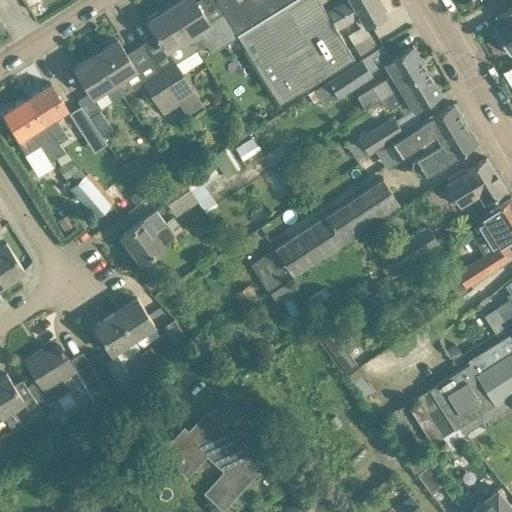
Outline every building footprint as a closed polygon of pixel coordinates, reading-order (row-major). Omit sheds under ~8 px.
[(209,21),(201,10),(194,0),(178,0),(169,6),(196,49),(206,43),(211,52),(225,43),(226,43),(237,36),(223,12),(209,21)] [(215,0),(223,12),(237,36),(292,0),(215,0)] [(247,52),(281,106),(354,58),(317,0),(292,0),(237,36),(247,52)] [(365,26),(385,15),(376,0),(349,0),(329,12),(337,27),(358,15),(365,26)] [(511,52),(511,4),(495,15),(499,21),(492,25),(498,34),(497,37),(503,47),(506,48),(509,54),(511,52)] [(196,49),(169,6),(158,13),(157,11),(147,17),(148,19),(147,20),(150,23),(148,25),(153,33),(155,32),(159,38),(143,48),(166,82),(182,71),(177,62),(196,49)] [(235,59),(247,52),(237,36),(226,43),(235,59)] [(166,82),(143,48),(129,57),(118,39),(95,53),(122,95),(132,88),(125,77),(136,70),(150,92),(166,82)] [(412,45),(395,55),(390,58),(382,44),(327,80),(328,81),(314,90),(323,106),(372,75),(370,71),(386,62),(393,73),(358,96),(366,107),(380,99),(427,68),(412,45)] [(112,101),(122,95),(95,53),(75,67),(94,97),(105,90),(112,101)] [(406,131),(421,121),(414,110),(442,93),(427,68),(380,99),(384,106),(390,108),(407,97),(414,107),(396,119),(393,115),(347,146),(357,162),(359,161),(359,160),(406,131)] [(166,82),(179,103),(188,116),(203,106),(182,71),(166,82)] [(51,82),(27,97),(47,129),(58,142),(67,136),(54,116),(67,108),(61,99),(51,82)] [(164,114),(179,103),(166,82),(150,92),(164,114)] [(99,110),(101,109),(90,92),(77,101),(102,137),(113,129),(99,110)] [(27,97),(3,112),(18,136),(15,138),(39,176),(54,166),(50,160),(56,156),(61,163),(70,157),(65,151),(60,144),(58,142),(47,129),(27,97)] [(406,131),(359,160),(359,161),(375,150),(385,165),(420,142),(425,151),(440,142),(438,139),(465,122),(453,102),(422,121),(421,121),(406,131)] [(85,115),(73,122),(88,146),(100,138),(85,115)] [(413,158),(411,165),(417,175),(423,175),(460,152),(477,142),(465,122),(438,139),(440,142),(425,151),(413,158)] [(251,137),(234,147),(239,155),(256,145),(251,137)] [(224,149),(212,156),(225,177),(237,169),(224,149)] [(483,203),(506,188),(486,156),(465,170),(463,167),(446,178),(462,202),(477,193),(483,203)] [(180,177),(198,201),(206,212),(216,205),(204,186),(221,174),(210,158),(180,177)] [(285,161),(273,169),(286,190),(299,182),(285,161)] [(84,175),(70,188),(96,217),(110,204),(84,175)] [(275,248),(251,264),(269,291),(400,204),(381,175),(323,213),(324,214),(274,247),(275,248)] [(176,216),(198,201),(180,177),(159,191),(176,216)] [(292,206),(297,213),(325,195),(320,188),(292,206)] [(493,249),(511,237),(511,198),(511,197),(489,210),(465,227),(471,236),(481,230),(493,249)] [(142,218),(121,234),(141,260),(173,236),(155,209),(142,218)] [(398,269),(438,242),(427,227),(388,253),(398,269)] [(0,246),(0,280),(2,284),(24,270),(6,242),(0,246)] [(483,254),(439,283),(448,298),(492,269),(483,254)] [(249,284),(235,293),(243,306),(258,298),(249,284)] [(509,299),(496,307),(508,326),(511,323),(511,293),(508,296),(509,299)] [(116,311),(133,338),(154,324),(137,297),(116,311)] [(112,352),(133,338),(116,311),(94,325),(112,352)] [(327,322),(316,330),(345,370),(356,362),(327,322)] [(511,323),(508,326),(511,331),(466,360),(468,362),(416,396),(448,444),(482,422),(486,428),(511,410),(511,323)] [(183,334),(173,340),(179,351),(189,344),(183,334)] [(62,377),(74,369),(83,384),(97,375),(82,352),(69,360),(59,344),(41,356),(38,352),(26,359),(38,378),(26,385),(23,381),(31,394),(32,394),(37,401),(40,407),(53,399),(52,399),(69,388),(62,377)] [(151,347),(142,353),(149,365),(159,359),(151,347)] [(121,387),(134,379),(118,355),(106,363),(121,387)] [(357,367),(348,374),(364,397),(374,390),(357,367)] [(6,373),(0,376),(0,410),(2,413),(12,428),(21,422),(11,407),(23,399),(28,407),(37,401),(32,394),(31,394),(23,381),(15,387),(6,373)] [(184,427),(161,452),(186,474),(205,453),(224,470),(205,491),(221,506),(262,462),(207,411),(195,424),(199,428),(192,435),(184,427)] [(0,468),(27,452),(12,429),(0,436),(0,468)] [(352,463),(364,461),(365,471),(395,467),(391,437),(368,439),(369,444),(361,445),(361,451),(350,452),(352,463)] [(277,454),(266,466),(287,485),(298,473),(277,454)] [(431,492),(441,484),(427,465),(416,473),(431,492)] [(455,500),(465,511),(511,511),(511,505),(496,487),(477,503),(466,491),(455,500)] [(53,506),(48,511),(72,511),(79,502),(63,492),(53,506)] [(422,511),(411,496),(399,505),(404,511),(422,511)] [(303,511),(299,501),(284,507),(285,511),(303,511)]
